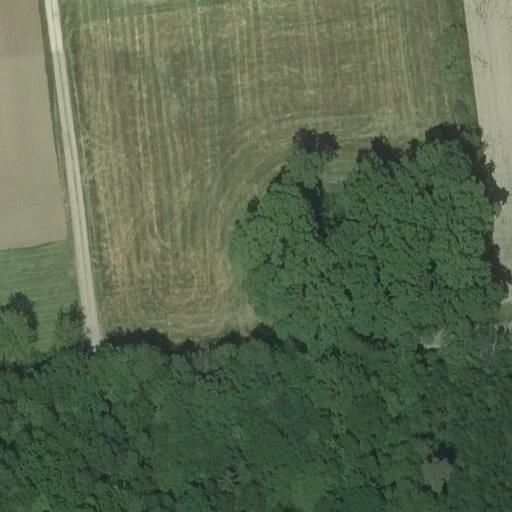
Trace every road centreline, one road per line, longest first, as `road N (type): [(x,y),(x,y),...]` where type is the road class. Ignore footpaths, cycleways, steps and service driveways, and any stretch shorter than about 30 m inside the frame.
road 1 (unclassified): [(0,385),(511,332)]
road 2 (track): [(51,0),(95,375)]
